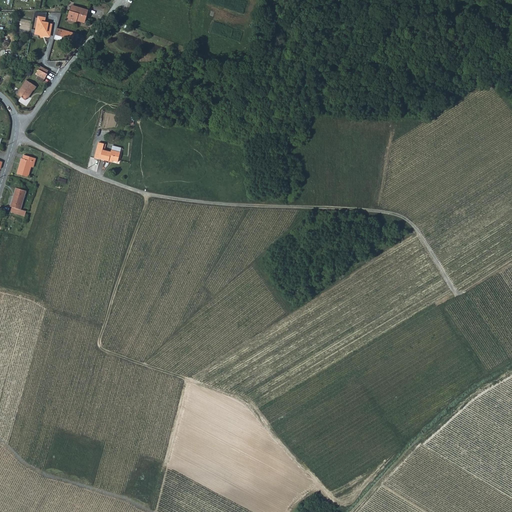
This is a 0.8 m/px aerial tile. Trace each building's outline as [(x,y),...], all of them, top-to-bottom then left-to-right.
[(72,10),(88,14),(89,9),(74,5),(72,10)] [(68,18),(78,21),(79,18),(86,20),(88,14),(72,10),(70,10),(68,18)] [(39,16),(36,29),(38,29),(40,34),(41,37),(45,35),(49,36),(50,32),(51,32),(52,23),(45,22),(46,18),(39,16)] [(58,27),(54,39),(73,45),(76,33),(58,27)] [(39,69),(36,74),(45,79),(48,74),(47,74),(40,69),(39,69)] [(37,87),(27,80),(17,94),(26,100),(29,96),(30,97),(37,87)] [(112,149),(112,151),(103,149),(101,158),(110,160),(110,158),(119,160),(121,151),(112,149)] [(25,156),(24,159),(22,158),(20,165),(31,170),(32,167),(34,162),(32,161),(33,159),(25,156)] [(18,174),(29,177),(31,170),(20,165),(18,174)] [(28,190),(18,187),(14,201),(23,203),(28,190)]
